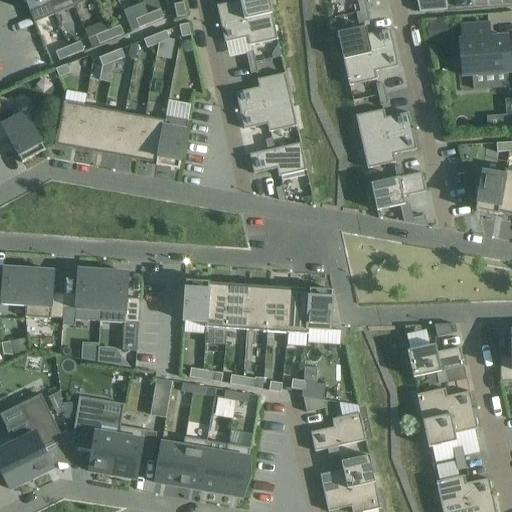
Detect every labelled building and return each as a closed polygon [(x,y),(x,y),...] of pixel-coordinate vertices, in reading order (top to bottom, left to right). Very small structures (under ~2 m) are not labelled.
[(24,0),(30,13),(34,24),(55,15),(48,0),(24,0)] [(71,0),(48,0),(55,15),(74,7),(71,0)] [(221,25),(272,14),(268,0),(239,0),(240,2),(217,7),(221,25)] [(416,0),(419,13),(447,11),(446,0),(416,0)] [(360,2),(358,2),(361,13),(367,12),(365,2),(360,3),(360,2)] [(187,17),(184,4),(175,6),(178,19),(187,17)] [(164,20),(160,12),(148,16),(152,25),(164,20)] [(360,13),(356,14),(358,25),(369,23),(367,12),(360,13)] [(248,38),(250,46),(278,40),(272,14),(221,25),(225,44),(248,38)] [(152,25),(148,16),(136,21),(140,29),(152,25)] [(448,23),(427,25),(428,42),(450,40),(448,23)] [(191,36),(188,24),(179,26),(182,38),(191,36)] [(462,41),(460,41),(463,77),(510,73),(507,38),(490,39),(489,25),(461,27),(462,41)] [(123,36),(120,28),(108,33),(112,41),(123,36)] [(344,60),(394,49),(390,31),(367,36),(365,28),(338,34),(344,60)] [(169,40),(166,32),(155,36),(158,45),(169,40)] [(112,41),(108,33),(96,37),(100,46),(112,41)] [(158,45),(155,36),(144,41),(147,49),(158,45)] [(83,52),(80,44),(68,49),(72,57),(83,52)] [(279,44),(272,56),(272,59),(282,57),(279,44)] [(72,57),(68,49),(56,54),(60,62),(72,57)] [(375,73),(398,68),(394,49),(344,60),(349,87),(377,81),(375,73)] [(125,58),(121,50),(110,54),(113,63),(125,58)] [(247,54),(249,65),(256,63),(254,52),(247,54)] [(110,54),(99,59),(102,68),(113,63),(110,54)] [(249,65),(251,75),(258,74),(256,63),(249,65)] [(70,74),(67,65),(56,70),(59,78),(70,74)] [(236,94),(240,112),(291,101),(285,74),(257,81),(259,89),(236,94)] [(378,85),(377,85),(379,96),(385,95),(383,84),(378,85)] [(385,95),(379,96),(381,107),(383,107),(383,106),(388,105),(385,95)] [(506,116),(500,116),(501,130),(511,129),(511,99),(505,100),(506,116)] [(163,115),(185,120),(188,104),(166,100),(163,115)] [(269,133),(297,127),(291,101),(240,112),(244,130),(267,125),(269,133)] [(77,148),(85,108),(64,104),(59,134),(58,134),(56,147),(76,150),(77,148)] [(97,152),(105,111),(85,108),(77,148),(81,149),(80,151),(96,154),(97,152)] [(117,157),(125,115),(105,111),(97,152),(101,152),(100,154),(102,155),(102,153),(106,153),(106,155),(117,157)] [(413,132),(409,114),(385,119),(384,111),(356,117),(362,143),(413,132)] [(0,120),(0,144),(9,139),(16,151),(15,151),(22,164),(45,152),(38,139),(25,114),(3,126),(0,120)] [(137,161),(145,118),(125,115),(117,157),(132,160),(133,158),(137,159),(136,161),(137,161)] [(157,167),(167,118),(166,118),(165,122),(145,118),(137,161),(152,164),(153,162),(157,163),(156,167),(157,167)] [(179,171),(188,122),(167,118),(157,167),(179,171)] [(395,164),(394,156),(417,151),(413,132),(362,143),(368,170),(395,164)] [(266,141),(268,152),(275,150),(272,139),(270,140),(266,141)] [(279,178),(307,171),(301,144),(275,150),(268,152),(250,156),(254,175),(277,170),(279,178)] [(509,153),(508,144),(496,144),(497,153),(509,153)] [(396,168),(394,168),(396,179),(403,178),(401,167),(396,168)] [(475,212),(497,216),(505,171),(504,177),(482,173),(478,199),(477,199),(475,212)] [(511,172),(505,171),(497,216),(498,216),(499,212),(503,213),(503,215),(511,216),(511,172)] [(396,179),(371,185),(373,192),(377,212),(405,206),(403,198),(426,193),(422,174),(403,178),(396,179)] [(276,188),(279,201),(287,203),(283,187),(276,188)] [(427,221),(425,216),(412,219),(413,225),(429,228),(427,221)] [(0,291),(0,301),(2,301),(2,306),(26,307),(25,318),(26,318),(29,271),(4,269),(3,282),(3,291),(0,291)] [(26,318),(51,320),(51,319),(63,320),(63,315),(65,295),(52,294),(53,286),(54,273),(29,271),(26,318)] [(79,271),(77,296),(65,295),(63,315),(63,320),(75,321),(76,311),(101,312),(104,273),(79,271)] [(101,312),(125,314),(124,324),(123,349),(137,350),(139,325),(141,300),(127,299),(128,287),(128,274),(104,273),(101,312)] [(205,323),(205,329),(206,329),(209,283),(186,282),(184,321),(205,323)] [(209,283),(206,329),(226,330),(229,287),(214,286),(213,288),(209,287),(210,283),(209,283)] [(230,287),(229,287),(226,330),(246,331),(249,288),(234,287),(234,289),(230,289),(230,287)] [(265,289),(249,288),(246,331),(267,333),(270,290),(269,290),(269,292),(264,291),(265,289)] [(271,290),(270,290),(267,333),(287,334),(290,291),(275,290),(275,292),(270,292),(271,290)] [(291,291),(290,291),(287,334),(307,336),(310,290),(309,292),(295,291),(295,293),(291,293),(291,291)] [(333,291),(310,290),(307,336),(308,336),(309,330),(330,331),(333,291)] [(437,339),(435,326),(426,326),(429,341),(437,339)] [(511,331),(511,332),(511,345),(511,357),(499,357),(500,382),(511,381),(511,331)] [(10,343),(1,344),(4,355),(13,357),(10,343)] [(445,372),(464,368),(460,349),(437,354),(435,346),(407,352),(413,379),(436,374),(445,372)] [(304,370),(304,383),(315,385),(316,371),(304,370)] [(201,381),(202,373),(191,371),(189,378),(201,381)] [(447,383),(445,372),(436,374),(438,385),(447,383)] [(213,382),(214,375),(202,373),(201,381),(213,382)] [(242,387),(243,379),(231,377),(230,385),(242,387)] [(253,389),(255,381),(243,379),(242,387),(253,389)] [(302,391),(303,383),(292,381),(290,389),(302,391)] [(314,393),(315,385),(303,383),(302,391),(314,393)] [(280,394),(282,386),(270,384),(269,392),(280,394)] [(183,385),(181,393),(193,395),(195,387),(183,385)] [(195,387),(193,395),(205,397),(206,389),(195,387)] [(417,396),(423,422),(474,411),(470,393),(447,398),(445,390),(417,396)] [(225,392),(224,400),(236,402),(237,394),(225,392)] [(237,394),(236,402),(248,404),(249,396),(237,394)] [(27,420),(7,430),(32,480),(47,472),(48,474),(49,473),(48,472),(53,470),(43,449),(63,439),(41,395),(20,406),(27,420)] [(100,418),(103,402),(79,398),(71,446),(93,450),(89,472),(94,473),(94,475),(95,475),(95,474),(112,476),(121,428),(122,421),(100,418)] [(324,402),(303,399),(307,414),(326,410),(324,402)] [(478,430),(474,411),(423,422),(429,449),(456,443),(455,435),(478,430)] [(334,429),(311,434),(315,453),(328,450),(338,448),(366,442),(360,414),(332,421),(334,429)] [(121,428),(112,476),(130,479),(129,481),(131,481),(131,479),(136,480),(140,458),(152,460),(157,434),(121,428)] [(0,440),(0,470),(10,491),(15,488),(16,489),(17,489),(16,488),(32,480),(7,430),(6,430),(9,436),(0,440)] [(186,439),(185,438),(183,448),(162,444),(155,484),(158,484),(158,485),(159,486),(159,484),(177,487),(186,439)] [(198,492),(207,442),(186,439),(177,487),(198,491),(198,492)] [(207,442),(198,492),(199,492),(199,491),(220,495),(228,446),(207,442)] [(228,446),(220,495),(238,498),(238,499),(239,499),(239,498),(242,498),(251,450),(228,446)] [(338,448),(328,450),(329,459),(340,456),(338,448)] [(453,450),(455,461),(464,459),(461,448),(453,450)] [(320,476),(324,494),(375,483),(369,457),(342,463),(343,471),(320,476)] [(466,470),(464,459),(455,461),(458,472),(466,470)] [(436,483),(442,509),(493,498),(489,480),(466,485),(464,477),(436,483)] [(369,511),(381,510),(375,483),(324,494),(328,511),(331,511),(351,508),(352,511),(369,511)] [(495,511),(493,498),(442,509),(442,511),(495,511)]
